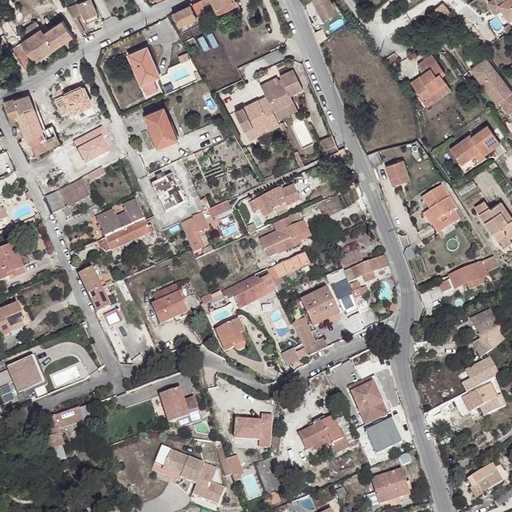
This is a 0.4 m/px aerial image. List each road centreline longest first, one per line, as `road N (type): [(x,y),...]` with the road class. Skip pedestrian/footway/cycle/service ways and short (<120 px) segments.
road 1 (residential): [(290,0),(409,288),(404,334)]
road 2 (residential): [(119,381),(198,355),(266,389),(387,331),(404,334)]
road 3 (residential): [(0,117),(119,381)]
road 4 (residential): [(404,334),(401,365),(445,511)]
road 5 (residential): [(137,167),(84,52)]
road 6 (residential): [(0,421),(119,381)]
